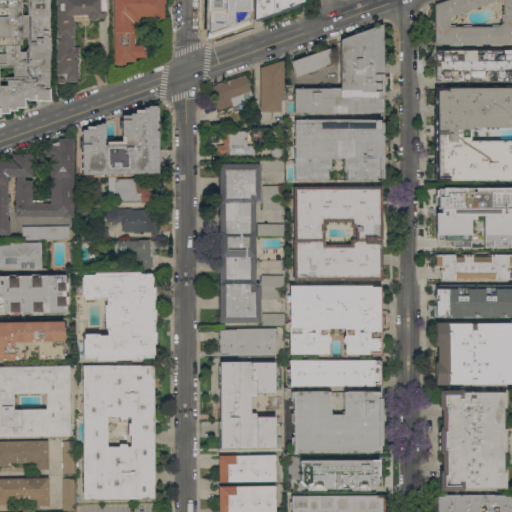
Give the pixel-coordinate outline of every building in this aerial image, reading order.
[(0,0),(48,0),(49,100),(33,101),(33,100),(26,100),(26,99),(24,99),(24,107),(16,107),(16,110),(8,110),(8,113),(0,113),(0,0)] [(78,78),(79,79),(80,80),(80,81),(79,82),(77,83),(76,83),(75,81),(63,81),(62,82),(57,83),(56,82),(55,80),(55,79),(55,77),(55,76),(55,0),(105,0),(105,13),(105,14),(104,16),(103,17),(101,18),(99,18),(98,17),(97,18),(95,19),(94,19),(92,20),(91,20),(90,20),(88,19),(86,19),(86,14),(71,14),(71,16),(73,16),(73,23),(74,25),(74,26),(73,28),(73,29),(73,47),(78,47),(78,78)] [(112,0),(164,0),(164,3),(163,3),(163,18),(151,18),(151,16),(137,16),(138,32),(133,32),(133,45),(145,45),(145,57),(134,57),(134,61),(124,61),(124,64),(113,64),(112,0)] [(209,0),(250,0),(250,20),(213,32),(209,30),(209,0)] [(253,0),(301,0),(302,1),(296,3),(297,6),(254,22),(253,18),(253,0)] [(433,44),(433,4),(443,0),(511,0),(511,34),(501,46),(463,46),(463,44),(433,44)] [(381,23),(381,113),(293,112),(293,87),(339,88),(339,39),(381,23)] [(328,48),(333,63),(296,76),(291,61),(328,48)] [(511,83),(435,83),(435,49),(511,49),(511,83)] [(258,67),(282,59),(282,100),(280,100),(279,111),(259,111),(258,67)] [(244,75),(249,91),(240,94),(243,101),(231,105),(231,104),(217,109),(209,87),(244,75)] [(511,180),(434,180),(434,86),(511,86),(511,126),(470,126),(470,139),(511,139),(511,180)] [(81,148),(78,148),(78,140),(81,140),(81,129),(86,129),(86,126),(94,126),(94,124),(99,124),(99,123),(103,122),(103,124),(104,124),(104,138),(103,138),(103,141),(121,141),(121,128),(118,128),(118,120),(121,120),(121,115),(129,115),(129,112),(134,112),(134,109),(143,109),(143,107),(147,107),(147,105),(157,105),(157,173),(81,175),(81,148)] [(379,119),(379,122),(382,122),(382,178),(379,178),(379,179),(345,179),(345,168),(343,168),(343,158),(329,158),(329,168),(327,168),(327,179),(293,179),(293,119),(379,119)] [(246,145),(253,145),(253,154),(215,155),(215,145),(218,145),(218,144),(222,144),(222,135),(218,135),(218,131),(248,131),(248,133),(245,133),(246,145)] [(0,159),(11,159),(11,153),(31,153),(31,176),(24,176),(23,180),(31,180),(31,203),(49,203),(49,156),(43,156),(44,144),(50,145),(50,143),(57,141),(57,138),(72,138),(72,217),(61,217),(61,216),(14,216),(14,180),(15,180),(15,176),(7,176),(6,220),(8,220),(8,235),(0,234),(0,159)] [(270,145),(282,145),(282,158),(270,158),(270,145)] [(261,159),(283,159),(283,171),(261,171),(261,159)] [(217,163),(259,163),(259,203),(254,203),(254,283),(258,283),(258,285),(259,285),(259,322),(217,322),(217,163)] [(115,177),(115,178),(148,178),(148,202),(139,202),(139,201),(107,202),(107,177),(115,177)] [(283,185),(283,209),(261,209),(261,185),(283,185)] [(292,185),(381,185),(381,280),(292,280),(292,185)] [(450,247),(450,240),(434,240),(434,186),(511,186),(511,247),(482,247),(482,216),(475,216),(475,220),(469,220),(469,247),(450,247)] [(77,207),(76,195),(89,194),(89,198),(90,198),(91,206),(89,206),(89,207),(77,207)] [(130,208),(130,209),(158,208),(159,231),(139,231),(139,233),(132,233),(132,231),(122,232),(122,226),(119,226),(119,221),(105,222),(105,209),(130,208)] [(283,223),(283,236),(256,236),(256,223),(283,223)] [(68,225),(68,229),(75,229),(75,239),(21,240),(21,226),(68,225)] [(81,238),(81,227),(107,227),(107,238),(81,238)] [(117,241),(125,241),(125,240),(148,239),(149,267),(138,267),(137,260),(128,260),(128,252),(118,252),(117,241)] [(0,244),(8,244),(8,242),(39,242),(40,268),(12,269),(11,266),(0,266),(0,244)] [(438,280),(438,267),(433,267),(433,254),(511,254),(511,267),(508,267),(508,280),(438,280)] [(83,299),(83,294),(81,294),(80,277),(82,277),(82,274),(93,274),(93,272),(138,272),(138,273),(150,273),(150,276),(151,276),(152,283),(151,283),(151,287),(153,287),(154,299),(153,299),(153,309),(154,309),(154,321),(153,321),(153,331),(154,331),(155,343),(153,343),(153,354),(151,354),(151,357),(140,357),(140,359),(95,360),(95,358),(83,358),(83,356),(82,356),(82,338),(83,338),(83,333),(98,333),(98,335),(106,334),(106,327),(104,327),(103,304),(105,304),(105,297),(97,297),(97,299),(83,299)] [(0,275),(7,275),(7,274),(17,274),(17,275),(30,275),(30,274),(40,273),(40,275),(64,274),(64,282),(66,282),(66,289),(64,289),(64,297),(67,296),(67,305),(64,305),(64,312),(40,313),(40,314),(32,314),(32,312),(18,313),(18,314),(9,315),(9,313),(0,313),(0,275)] [(282,275),(282,298),(260,298),(260,275),(282,275)] [(288,354),(288,285),(380,285),(380,354),(343,354),(343,343),(342,341),(342,339),(342,338),(342,336),(344,335),(344,328),(327,328),(327,335),(328,336),(328,337),(329,339),(328,341),(328,342),(327,343),(327,353),(288,354)] [(511,318),(435,318),(435,286),(511,286),(511,318)] [(283,313),(283,325),(261,325),(261,313),(283,313)] [(0,322),(61,321),(62,358),(37,359),(36,344),(23,345),(23,359),(0,359),(0,322)] [(435,388),(435,322),(510,322),(510,388),(435,388)] [(218,355),(218,344),(217,344),(217,337),(218,337),(218,329),(275,328),(275,335),(274,335),(274,354),(218,355)] [(380,359),(380,385),(289,386),(289,375),(286,371),(286,369),(289,369),(288,360),(380,359)] [(274,393),(255,393),(255,396),(250,396),(250,413),(255,413),(255,416),(273,416),(274,447),(219,448),(219,361),(274,362),(274,393)] [(0,365),(68,365),(68,435),(0,436),(0,365)] [(81,365),(153,365),(152,499),(82,499),(81,365)] [(292,452),(292,444),(290,444),(290,437),(292,437),(292,421),(290,421),(290,413),(292,413),(292,400),(290,400),(290,391),(329,391),(329,414),(343,414),(343,391),(379,391),(379,398),(381,398),(381,445),(379,445),(379,451),(292,452)] [(437,490),(437,392),(505,392),(505,408),(502,408),(502,427),(505,427),(505,452),(502,452),(502,471),(505,471),(505,490),(437,490)] [(0,440),(47,440),(47,469),(38,469),(37,468),(35,467),(35,466),(34,462),(7,462),(7,465),(0,465),(0,440)] [(61,440),(74,440),(74,473),(61,473),(61,440)] [(234,454),(234,455),(273,454),(274,480),(226,481),(226,482),(218,482),(217,455),(234,454)] [(285,457),(386,456),(386,492),(285,492),(285,457)] [(0,477),(47,477),(48,505),(35,506),(35,499),(7,499),(7,502),(0,502),(0,477)] [(61,477),(74,477),(74,510),(61,510),(61,477)] [(274,485),(274,511),(217,511),(217,486),(274,485)] [(384,495),(384,511),(290,511),(290,495),(384,495)] [(511,511),(436,511),(436,495),(511,495),(511,511)]
